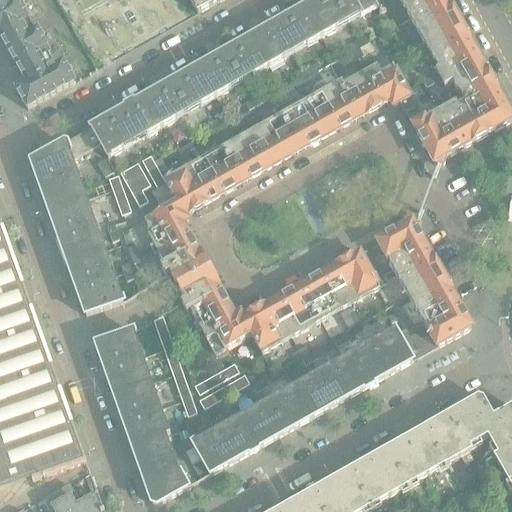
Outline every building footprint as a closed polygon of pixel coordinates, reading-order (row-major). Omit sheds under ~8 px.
[(30,39),(27,33),(32,31),(28,23),(18,5),(25,1),(24,0),(0,0),(0,39),(27,87),(16,93),(27,113),(74,86),(72,82),(63,67),(58,59),(51,64),(48,58),(50,57),(46,50),(38,35),(30,39)] [(188,0),(198,16),(226,0),(188,0)] [(364,19),(363,17),(374,11),(375,13),(378,11),(372,0),(324,0),(307,10),(323,40),(360,19),(361,21),(364,19)] [(458,27),(443,0),(398,0),(424,45),(458,27)] [(269,70),(322,40),(323,40),(307,10),(252,41),(269,70)] [(396,30),(392,22),(384,26),(389,34),(396,30)] [(488,80),(458,27),(424,45),(439,72),(436,74),(444,90),(452,86),(453,87),(463,81),(469,91),(488,80)] [(360,50),(369,45),(365,37),(351,45),(355,52),(360,50)] [(216,100),(269,70),(252,41),(199,71),(216,100)] [(349,65),(364,57),(360,50),(355,52),(345,58),(349,65)] [(407,90),(397,72),(403,69),(395,54),(387,59),(393,69),(381,75),(377,68),(363,75),(381,108),(390,103),(393,108),(399,104),(401,107),(413,99),(411,97),(417,94),(413,87),(407,90)] [(176,123),(216,100),(199,71),(145,102),(161,131),(162,130),(172,147),(185,139),(176,123)] [(381,108),(363,75),(344,86),(342,83),(339,84),(359,120),(381,108)] [(437,85),(437,84),(433,77),(422,83),(426,91),(437,85)] [(511,123),(500,101),(488,80),(469,91),(463,81),(453,87),(457,94),(460,97),(465,105),(458,109),(457,109),(464,121),(474,116),(486,138),(511,123)] [(359,120),(339,84),(311,100),(321,118),(318,120),(328,138),(359,120)] [(287,102),(282,94),(271,100),(275,108),(287,102)] [(441,101),(438,94),(430,98),(434,105),(441,101)] [(263,105),(259,98),(252,102),(256,109),(263,105)] [(328,138),(318,120),(321,118),(311,100),(281,117),(301,153),(328,138)] [(111,159),(161,131),(145,102),(90,133),(99,149),(106,160),(99,164),(107,178),(115,174),(108,163),(112,161),(111,159)] [(256,109),(252,102),(245,106),(249,113),(256,109)] [(486,138),(474,116),(464,121),(457,109),(458,109),(456,105),(426,122),(425,120),(422,122),(411,103),(402,109),(434,167),(436,168),(440,169),(441,169),(443,170),(445,161),(486,138)] [(253,120),(249,113),(242,117),(246,125),(253,120)] [(229,125),(224,117),(210,125),(214,133),(229,125)] [(246,125),(242,117),(235,121),(239,128),(246,125)] [(301,153),(281,117),(252,133),(262,152),(266,151),(275,167),(301,153)] [(214,133),(210,125),(203,129),(207,137),(214,133)] [(99,149),(90,133),(66,146),(72,163),(79,159),(99,149)] [(275,167),(266,151),(262,152),(252,133),(223,149),(242,185),(275,167)] [(195,152),(191,145),(184,149),(188,156),(195,152)] [(80,185),(75,169),(72,163),(66,146),(31,166),(49,217),(87,203),(80,185)] [(188,156),(184,149),(177,153),(181,160),(188,156)] [(242,185),(223,149),(193,166),(203,185),(213,202),(242,185)] [(154,165),(151,160),(142,165),(145,170),(154,165)] [(157,170),(154,165),(145,170),(148,175),(157,170)] [(213,202),(203,185),(193,166),(164,183),(166,186),(157,191),(151,195),(161,213),(176,205),(184,218),(185,218),(213,202)] [(141,173),(137,167),(129,172),(132,178),(141,173)] [(160,176),(158,173),(157,170),(148,175),(151,181),(160,176)] [(132,178),(129,172),(121,177),(124,182),(132,178)] [(144,178),(141,173),(132,178),(135,183),(144,178)] [(163,181),(160,176),(151,181),(154,186),(163,181)] [(135,183),(132,178),(124,182),(127,188),(135,183)] [(147,184),(144,178),(135,183),(138,189),(147,184)] [(120,186),(117,179),(108,183),(110,189),(120,186)] [(166,186),(164,183),(163,181),(154,186),(157,191),(166,186)] [(138,189),(135,183),(127,188),(130,194),(138,189)] [(150,190),(147,184),(138,189),(142,194),(150,190)] [(122,192),(120,186),(110,189),(112,194),(112,195),(122,192)] [(142,194),(138,189),(130,194),(133,199),(142,194)] [(124,198),(122,192),(112,195),(115,201),(124,198)] [(145,200),(142,194),(133,199),(136,205),(145,200)] [(126,204),(124,198),(115,201),(117,208),(126,204)] [(148,206),(145,200),(136,205),(140,211),(148,206)] [(95,227),(87,203),(49,217),(67,268),(105,254),(98,234),(115,228),(112,221),(95,227)] [(128,211),(126,204),(117,208),(119,214),(128,211)] [(188,237),(182,226),(188,223),(185,218),(184,218),(176,205),(161,213),(144,223),(151,236),(148,238),(155,251),(168,243),(170,247),(188,237)] [(131,217),(128,211),(119,214),(121,220),(123,219),(131,217)] [(0,511),(0,494),(32,482),(33,485),(79,468),(86,465),(0,221),(0,511)] [(442,280),(427,253),(418,238),(420,229),(418,229),(418,228),(414,227),(414,228),(412,227),(376,247),(386,264),(388,263),(408,299),(442,280)] [(210,275),(188,237),(170,247),(168,243),(155,251),(164,267),(160,269),(166,279),(169,276),(179,293),(184,303),(186,302),(187,303),(200,296),(199,295),(201,294),(202,295),(214,288),(214,287),(215,285),(210,275)] [(138,256),(135,248),(127,251),(130,259),(138,256)] [(122,301),(114,280),(105,254),(67,268),(86,319),(123,306),(126,304),(124,300),(122,301)] [(386,285),(382,278),(378,271),(372,274),(362,255),(334,271),(344,288),(342,290),(352,307),(379,292),(378,290),(386,285)] [(141,264),(138,256),(130,259),(133,267),(141,264)] [(132,274),(129,266),(121,269),(124,277),(132,274)] [(352,307),(342,290),(344,288),(334,271),(301,289),(321,325),(352,307)] [(134,282),(132,274),(124,277),(126,285),(134,282)] [(435,352),(471,332),(442,280),(408,299),(422,325),(408,333),(404,332),(408,339),(403,343),(414,364),(435,352)] [(232,314),(216,287),(215,285),(214,287),(214,288),(202,295),(201,294),(199,295),(200,296),(187,303),(186,302),(184,303),(185,304),(181,306),(186,315),(190,313),(204,337),(216,330),(213,324),(232,314)] [(321,325),(301,289),(271,306),(281,324),(285,322),(295,339),(321,325)] [(295,339),(285,322),(281,324),(271,306),(243,322),(251,337),(251,338),(262,358),(295,339)] [(251,337),(243,322),(240,316),(235,319),(232,314),(213,324),(216,330),(204,337),(215,358),(224,353),(251,338),(251,337)] [(360,326),(356,319),(353,314),(346,318),(352,330),(357,328),(360,326)] [(367,322),(363,315),(356,319),(360,326),(365,324),(367,322)] [(399,323),(395,315),(388,318),(391,326),(399,323)] [(165,327),(163,321),(154,325),(156,330),(165,327)] [(368,330),(365,324),(360,326),(357,328),(361,335),(368,330)] [(167,333),(165,327),(156,330),(158,336),(167,333)] [(348,342),(361,335),(357,328),(352,330),(344,335),(348,342)] [(414,364),(403,343),(408,339),(404,332),(398,335),(395,330),(391,333),(392,334),(344,362),(362,393),(414,364)] [(169,339),(167,333),(158,336),(160,343),(169,339)] [(152,386),(135,339),(137,338),(136,335),(134,336),(134,335),(96,348),(114,400),(152,386)] [(172,345),(169,339),(160,343),(162,349),(172,345)] [(174,351),(172,345),(162,349),(164,355),(174,351)] [(309,356),(305,348),(298,352),(303,360),(308,357),(309,356)] [(176,357),(174,351),(164,355),(167,361),(176,357)] [(303,360),(298,352),(291,356),(296,363),(300,361),(303,360)] [(314,353),(309,356),(308,357),(311,364),(318,360),(314,353)] [(178,363),(176,357),(167,361),(169,367),(178,363)] [(311,364),(308,357),(303,360),(300,361),(304,368),(311,364)] [(311,422),(362,393),(344,362),(293,390),(311,422)] [(180,369),(178,363),(169,367),(171,373),(180,369)] [(239,377),(234,368),(228,372),(233,380),(239,377)] [(182,376),(180,369),(171,373),(173,379),(182,376)] [(233,380),(228,372),(223,375),(227,383),(233,380)] [(227,383),(223,375),(217,378),(222,386),(227,383)] [(184,382),(182,376),(173,379),(175,385),(184,382)] [(222,386),(217,378),(211,381),(216,389),(222,386)] [(249,388),(244,379),(239,382),(243,391),(249,388)] [(216,389),(211,381),(206,384),(210,392),(216,389)] [(186,388),(184,382),(175,385),(177,391),(186,388)] [(243,391),(239,382),(233,386),(238,394),(243,391)] [(210,392),(206,384),(200,387),(205,396),(210,392)] [(170,438),(152,386),(114,400),(132,451),(167,439),(170,438)] [(238,394),(233,386),(227,389),(232,397),(238,394)] [(205,396),(200,387),(195,391),(199,399),(205,396)] [(189,394),(186,388),(177,391),(179,397),(189,394)] [(232,397),(227,389),(222,392),(226,401),(232,397)] [(262,450),(311,422),(293,390),(244,418),(262,450)] [(226,401),(222,392),(216,395),(221,404),(226,401)] [(191,400),(189,394),(179,397),(182,403),(191,400)] [(221,404),(216,395),(210,398),(215,407),(221,404)] [(215,407),(210,398),(205,401),(209,410),(215,407)] [(193,406),(191,400),(182,403),(184,409),(193,406)] [(209,410),(205,401),(199,405),(204,413),(209,410)] [(487,440),(493,421),(482,402),(478,401),(448,418),(469,456),(472,454),(470,450),(487,440)] [(195,412),(193,406),(184,409),(186,415),(195,412)] [(511,453),(511,410),(493,421),(487,440),(488,440),(491,445),(483,450),(480,459),(485,469),(496,463),(511,453)] [(197,417),(195,412),(186,415),(188,422),(190,421),(197,417)] [(262,450),(244,418),(195,446),(194,444),(190,447),(183,452),(191,466),(198,461),(207,477),(206,478),(208,480),(262,450)] [(469,456),(448,418),(406,442),(427,479),(469,456)] [(194,428),(190,421),(188,422),(183,424),(188,432),(194,428)] [(198,435),(194,428),(188,432),(191,439),(198,435)] [(179,475),(177,469),(167,439),(132,451),(152,507),(156,509),(190,490),(181,474),(179,475)] [(427,479),(406,442),(388,452),(409,489),(427,479)] [(409,489),(388,452),(369,463),(390,500),(409,489)] [(511,453),(496,463),(511,491),(511,453)] [(368,511),(390,500),(369,463),(331,484),(346,511),(368,511)] [(346,511),(331,484),(293,505),(296,511),(346,511)] [(102,511),(99,500),(81,510),(79,506),(75,508),(73,504),(77,502),(71,490),(56,498),(63,511),(102,511)] [(63,511),(56,498),(42,506),(45,511),(63,511)]
